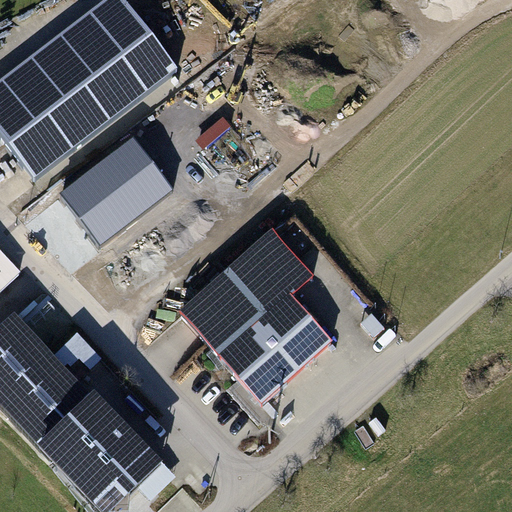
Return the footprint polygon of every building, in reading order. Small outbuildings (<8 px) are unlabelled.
[(126,0),(109,0),(0,84),(0,138),(36,185),(183,72),(126,0)] [(277,234),(185,316),(263,404),(331,343),(294,301),(318,280),(277,234)] [(0,300),(26,275),(0,248),(0,300)] [(100,397),(29,322),(0,349),(0,393),(49,445),(100,397)] [(149,511),(190,473),(122,402),(65,458),(118,511),(149,511)]
